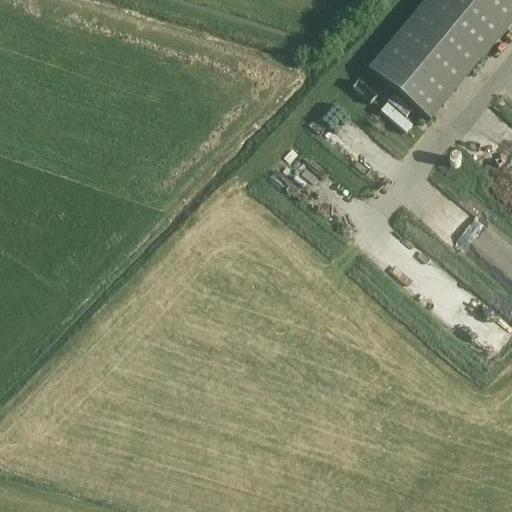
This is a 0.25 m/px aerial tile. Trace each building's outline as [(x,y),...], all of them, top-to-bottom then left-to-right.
[(511,0),(429,0),(370,74),(432,125),(511,27),(511,0)] [(315,126),(385,190),(407,166),(337,102),(315,126)] [(285,164),(275,174),(294,194),(304,184),(285,164)] [(323,168),(311,180),(323,193),(336,182),(323,168)] [(374,263),(390,233),(380,228),(364,257),(374,263)]
